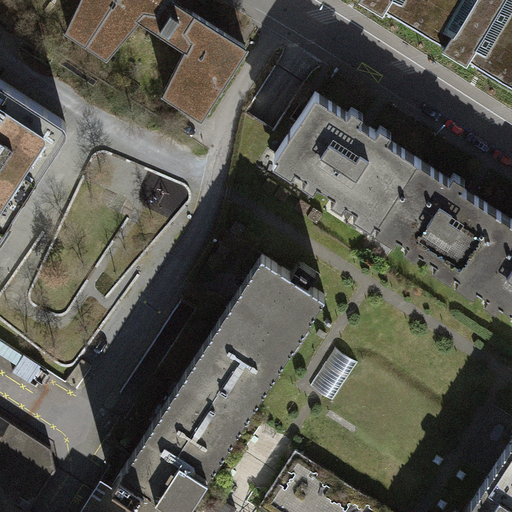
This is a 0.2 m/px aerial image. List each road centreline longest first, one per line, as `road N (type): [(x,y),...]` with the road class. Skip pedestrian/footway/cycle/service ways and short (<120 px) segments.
road 1 (residential): [(283,0),(511,145)]
road 2 (unknown): [(126,511),(0,434)]
